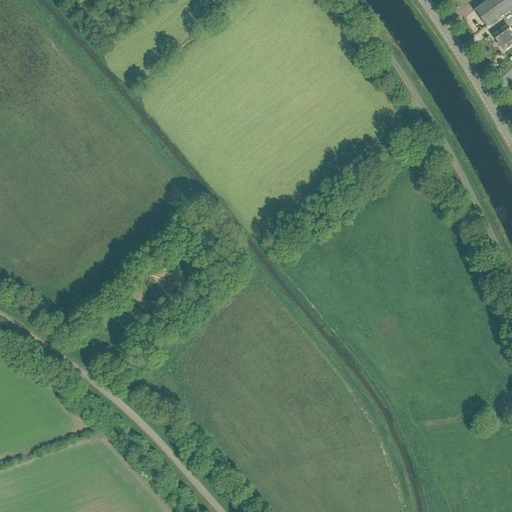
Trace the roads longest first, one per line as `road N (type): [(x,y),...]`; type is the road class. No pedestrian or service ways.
road 1 (unclassified): [(511,275),(451,154),(350,0)]
road 2 (unclassified): [(220,511),(97,383),(0,315)]
road 3 (tertiary): [(511,141),(423,0)]
